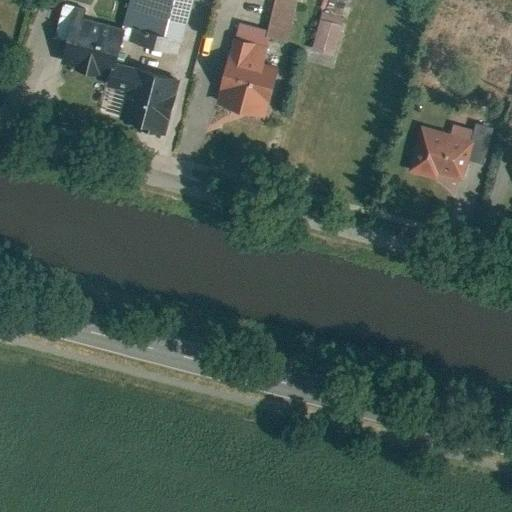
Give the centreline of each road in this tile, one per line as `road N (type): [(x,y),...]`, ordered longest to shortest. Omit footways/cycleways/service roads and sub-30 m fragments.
road 1 (unclassified): [(0,136),(511,270)]
road 2 (primary): [(0,306),(511,439)]
